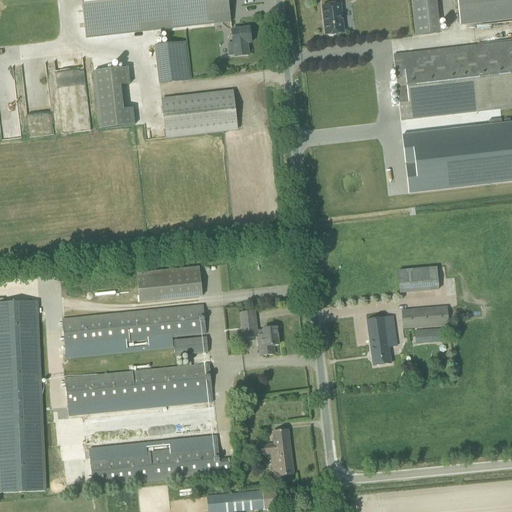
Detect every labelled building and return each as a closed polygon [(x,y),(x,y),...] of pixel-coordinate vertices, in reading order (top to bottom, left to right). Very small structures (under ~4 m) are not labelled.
[(81,0),(86,39),(230,21),(227,0),(81,0)] [(411,0),(415,37),(440,34),(435,0),(411,0)] [(511,0),(456,0),(460,26),(511,20),(511,0)] [(334,35),(343,34),(340,4),(322,7),(326,36),(328,36),(329,37),(332,37),(333,36),(334,35)] [(247,44),(251,43),(249,29),(232,31),(233,44),(228,44),(229,56),(235,56),(235,58),(248,56),(247,44)] [(190,82),(185,43),(154,46),(158,85),(190,82)] [(511,108),(511,43),(393,57),(400,122),(511,108)] [(128,68),(92,72),(94,89),(130,85),(128,68)] [(161,100),(165,138),(237,130),(233,92),(161,100)] [(133,109),(97,113),(98,130),(135,126),(133,109)] [(489,126),(401,136),(408,195),(511,182),(511,123),(501,125),(501,120),(488,121),(489,126)] [(136,275),(139,303),(202,297),(199,268),(136,275)] [(397,271),(400,294),(438,291),(437,268),(397,271)] [(36,302),(0,303),(0,493),(44,492),(36,302)] [(205,333),(202,306),(61,321),(64,348),(205,333)] [(447,307),(401,311),(403,330),(428,328),(440,327),(448,326),(447,307)] [(256,339),(258,357),(274,355),(273,346),(278,346),(276,328),(257,331),(254,312),(240,314),(242,340),(256,339)] [(393,317),(366,321),(373,367),(391,364),(389,348),(397,347),(393,317)] [(444,329),(422,331),(423,342),(444,340),(444,331),(444,329)] [(207,353),(206,337),(157,342),(159,358),(189,356),(189,355),(207,353)] [(211,393),(208,364),(64,379),(67,408),(211,393)] [(160,411),(160,412),(82,419),(85,445),(215,433),(214,416),(207,416),(206,407),(160,411)] [(293,475),(288,431),(273,433),(274,444),(260,445),(261,454),(271,452),(274,478),(293,475)] [(227,459),(219,460),(218,445),(89,459),(92,488),(221,475),(220,472),(228,472),(227,459)] [(243,448),(236,449),(237,454),(237,457),(240,456),(240,454),(244,453),(243,448)] [(64,479),(55,480),(55,493),(65,493),(64,479)] [(277,491),(207,497),(208,511),(251,511),(278,510),(277,491)]
